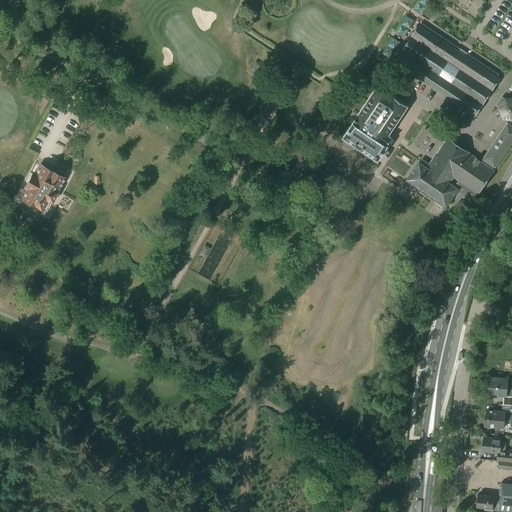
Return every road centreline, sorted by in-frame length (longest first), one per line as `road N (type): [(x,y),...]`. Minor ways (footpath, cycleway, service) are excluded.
road 1 (primary): [(432,418),(453,305),(484,227),(511,183)]
road 2 (unclassified): [(448,511),(476,302)]
